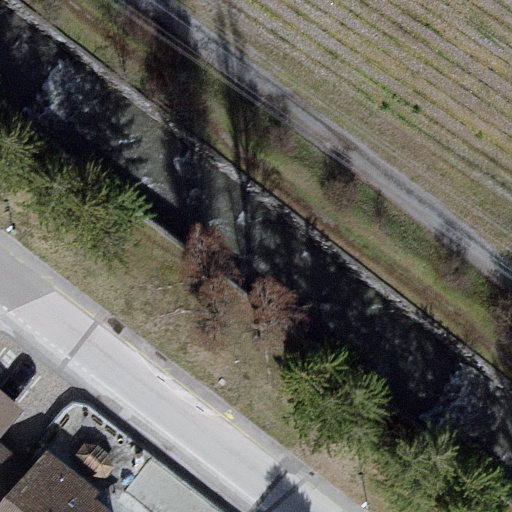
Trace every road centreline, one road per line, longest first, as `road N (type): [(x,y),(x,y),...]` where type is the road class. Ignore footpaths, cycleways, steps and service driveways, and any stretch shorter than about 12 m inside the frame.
road 1 (track): [(511,283),(382,175),(144,0)]
road 2 (residential): [(309,511),(0,270)]
